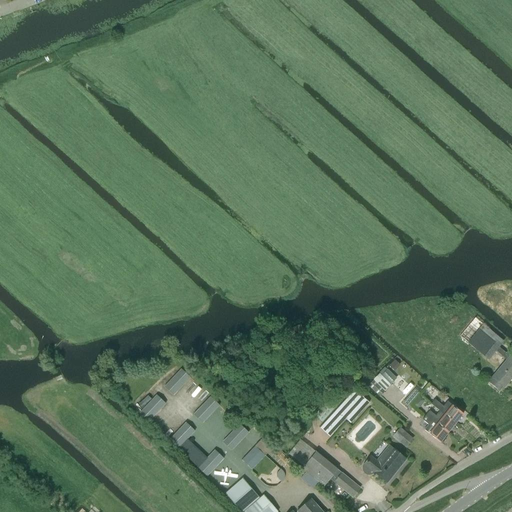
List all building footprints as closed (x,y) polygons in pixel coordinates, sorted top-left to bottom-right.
[(503,342),(483,325),(475,318),(460,337),(468,343),(488,360),(496,351),(506,360),(488,382),(499,391),(503,387),(504,388),(511,378),(511,357),(510,356),(509,357),(498,348),(503,342)] [(286,341),(290,339),(293,345),(300,342),(298,336),(304,334),(301,325),(282,332),(286,341)] [(190,377),(181,369),(164,387),(173,395),(190,377)] [(382,376),(390,384),(396,378),(387,370),(382,376)] [(369,385),(380,397),(385,392),(373,381),(369,385)] [(355,389),(320,428),(330,437),(346,419),(350,423),(369,403),(355,389)] [(414,389),(410,394),(415,398),(419,393),(414,389)] [(140,413),(149,421),(166,403),(157,395),(140,413)] [(219,405),(210,397),(193,415),(202,423),(219,405)] [(331,397),(314,416),(322,422),(338,404),(336,402),(331,397)] [(447,402),(443,407),(434,400),(431,404),(439,411),(455,424),(463,414),(447,402)] [(426,416),(448,433),(455,424),(439,411),(435,416),(429,411),(426,416)] [(424,430),(440,443),(448,433),(426,416),(422,420),(428,425),(424,430)] [(178,449),(195,431),(186,423),(169,441),(178,449)] [(248,432),(239,424),(222,442),(231,451),(248,432)] [(410,439),(399,429),(394,435),(405,445),(410,439)] [(241,460),(251,470),(264,456),(254,446),(241,460)] [(363,467),(363,469),(363,472),(365,474),(368,475),(370,476),(373,475),(375,473),(387,483),(406,460),(392,449),(387,455),(384,452),(376,462),(370,457),(364,465),(363,467)] [(207,476),(224,458),(215,450),(198,468),(207,476)] [(324,487),(338,470),(315,452),(302,469),(324,487)] [(334,483),(353,498),(360,488),(342,473),(334,483)] [(242,479),(225,493),(241,511),(243,511),(259,498),(242,479)] [(243,511),(277,511),(278,511),(263,495),(243,511)] [(322,511),(311,500),(297,511),(292,511),(291,511),(322,511)]
